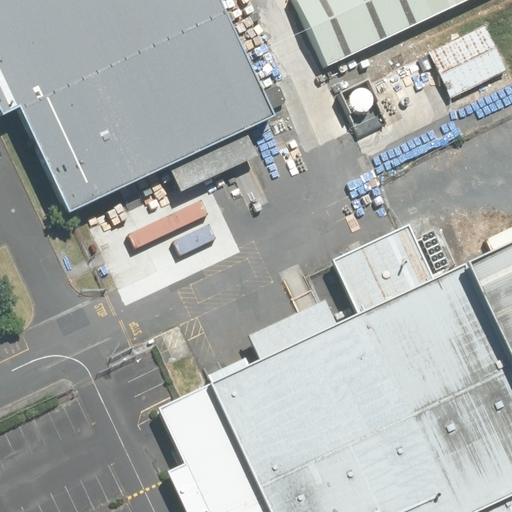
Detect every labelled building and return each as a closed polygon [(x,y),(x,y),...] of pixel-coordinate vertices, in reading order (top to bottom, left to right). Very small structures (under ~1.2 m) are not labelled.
[(273,121),(214,0),(0,0),(0,73),(70,218),(273,121)] [(422,0),(287,0),(322,71),(432,19),(422,0)] [(477,24),(418,51),(440,97),(499,70),(477,24)] [(352,139),(381,128),(378,122),(410,109),(395,71),(327,98),(336,119),(343,116),(352,139)] [(202,511),(511,511),(511,239),(158,418),(202,511)]
